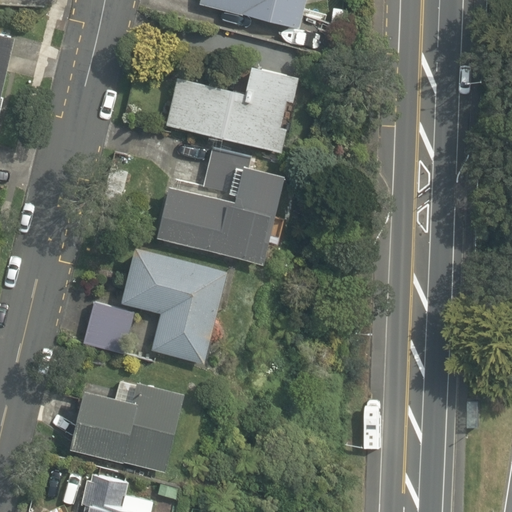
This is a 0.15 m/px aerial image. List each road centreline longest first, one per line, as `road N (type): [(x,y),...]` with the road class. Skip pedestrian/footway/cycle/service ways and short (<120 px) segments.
road 1 (secondary): [(409,511),(431,0)]
road 2 (residential): [(100,0),(0,439)]
